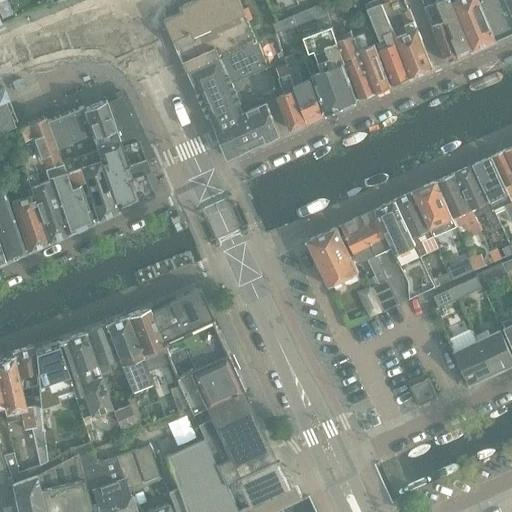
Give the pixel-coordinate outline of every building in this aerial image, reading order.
[(182,11),(165,19),(189,73),(222,58),(258,43),(239,0),(194,0),(180,6),(182,11)] [(380,0),(375,0),(366,4),(380,41),(385,39),(388,45),(379,49),(394,85),(412,77),(396,38),(396,36),(390,21),(401,16),(400,14),(410,10),(405,0),(389,0),(382,3),(380,0)] [(473,50),(452,0),(445,0),(438,3),(461,56),(473,50)] [(498,40),(480,0),(452,0),(473,50),(498,40)] [(480,0),(498,40),(511,33),(511,11),(507,0),(480,0)] [(12,15),(7,1),(0,3),(0,14),(2,19),(12,15)] [(357,101),(346,70),(347,68),(344,59),(338,40),(333,26),(325,3),(293,16),(297,26),(319,17),(324,29),(304,36),(310,53),(317,51),(323,70),(315,73),(318,81),(316,82),(327,115),(357,101)] [(461,56),(438,3),(425,8),(432,27),(434,26),(447,62),(461,56)] [(408,33),(396,38),(412,77),(412,78),(433,68),(434,68),(433,68),(415,21),(410,10),(400,14),(401,16),(408,31),(408,33)] [(297,26),(293,16),(274,24),(278,33),(297,26)] [(391,86),(378,53),(371,56),(363,33),(354,36),(376,93),(391,86)] [(376,93),(354,36),(353,34),(338,40),(344,59),(353,56),(355,62),(352,64),(349,68),(361,100),(376,93)] [(222,58),(189,73),(209,119),(211,118),(222,145),(228,159),(233,157),(235,156),(282,135),(267,103),(244,113),(241,106),(243,105),(233,84),(269,68),(259,42),(258,43),(222,58)] [(324,116),(312,79),(304,82),(299,65),(297,66),(293,55),(286,57),(288,64),(291,74),(307,124),(324,116)] [(307,124),(291,74),(288,64),(278,68),(281,78),(286,94),(280,96),(292,131),(307,124)] [(25,88),(21,79),(12,82),(15,92),(25,88)] [(0,261),(3,261),(0,252),(0,124),(15,119),(2,86),(0,86),(0,261)] [(88,107),(83,110),(100,159),(117,210),(153,194),(143,172),(147,170),(143,161),(141,162),(137,153),(149,148),(142,132),(122,92),(105,100),(105,98),(103,98),(104,101),(102,102),(88,107)] [(75,109),(46,121),(65,170),(79,166),(100,159),(83,110),(82,106),(75,109)] [(19,127),(9,131),(23,166),(48,242),(51,240),(66,233),(92,221),(93,221),(80,183),(84,181),(79,166),(65,170),(46,121),(44,116),(19,127)] [(511,162),(506,150),(493,156),(511,198),(511,162)] [(511,198),(493,156),(475,164),(497,213),(506,209),(511,222),(511,198)] [(100,159),(79,166),(84,181),(96,219),(117,210),(100,159)] [(487,212),(495,230),(502,226),(497,213),(475,164),(456,173),(475,218),(487,212)] [(21,198),(11,201),(27,251),(48,242),(23,166),(12,170),(21,198)] [(472,230),(475,235),(481,232),(478,225),(475,218),(456,173),(438,181),(437,181),(457,227),(466,223),(470,231),(472,230)] [(457,227),(437,181),(414,191),(413,191),(433,237),(457,227)] [(24,252),(0,182),(0,252),(3,261),(24,252)] [(433,237),(413,191),(396,199),(422,257),(429,254),(424,241),(433,237)] [(422,257),(396,199),(376,208),(415,296),(425,292),(436,287),(433,280),(422,257)] [(415,296),(376,208),(359,216),(384,272),(387,279),(388,281),(398,304),(415,296)] [(367,257),(380,284),(388,281),(384,272),(359,216),(341,224),(359,261),(367,257)] [(359,272),(338,227),(308,241),(329,286),(359,272)] [(511,247),(511,246),(503,249),(507,257),(511,255),(511,247)] [(480,256),(472,259),(477,270),(484,267),(480,256)] [(481,284),(508,272),(504,263),(477,275),(478,277),(481,284)] [(436,287),(453,280),(450,273),(433,280),(436,287)] [(483,288),(481,284),(478,277),(454,288),(459,299),(483,288)] [(361,295),(371,316),(398,304),(388,281),(380,284),(371,288),(372,289),(361,295)] [(459,299),(454,288),(434,297),(439,308),(459,299)] [(197,291),(150,313),(166,351),(168,356),(170,362),(177,379),(196,371),(227,356),(197,291)] [(127,316),(127,318),(144,360),(148,371),(170,362),(168,356),(166,351),(150,313),(150,312),(149,310),(148,308),(127,316)] [(127,316),(105,324),(105,326),(118,358),(132,394),(154,386),(148,371),(144,360),(127,318),(127,316)] [(511,318),(503,323),(511,341),(511,318)] [(105,324),(84,332),(85,333),(96,364),(97,366),(100,375),(110,371),(106,363),(118,358),(105,326),(105,324)] [(450,342),(470,386),(494,374),(477,336),(474,330),(469,330),(452,338),(450,342)] [(511,365),(511,352),(502,330),(491,336),(488,330),(477,336),(494,374),(511,365)] [(84,332),(57,342),(75,397),(83,394),(90,416),(112,408),(100,375),(92,378),(88,367),(96,364),(85,333),(84,332)] [(57,342),(34,350),(34,351),(37,381),(37,384),(40,408),(75,397),(57,342)] [(33,347),(12,352),(13,354),(13,356),(21,388),(22,388),(37,384),(37,381),(34,351),(34,350),(33,347)] [(13,356),(0,361),(0,394),(3,407),(7,423),(22,419),(24,429),(37,425),(36,410),(36,404),(25,407),(21,388),(13,356)] [(196,371),(177,379),(186,400),(190,407),(192,412),(243,389),(227,356),(196,371)] [(439,398),(429,378),(428,378),(428,379),(412,387),(412,386),(410,386),(420,407),(421,406),(421,405),(437,398),(437,399),(439,398)] [(243,389),(192,412),(193,415),(206,409),(210,420),(198,425),(199,427),(204,439),(226,487),(229,494),(234,492),(241,508),(250,504),(288,487),(243,389)] [(138,428),(130,407),(114,413),(120,428),(116,430),(118,436),(138,428)] [(204,439),(167,456),(179,488),(168,492),(175,511),(233,511),(237,510),(229,494),(226,487),(204,439)] [(18,473),(11,476),(13,483),(36,474),(44,511),(140,511),(134,493),(160,481),(162,481),(155,462),(150,446),(117,457),(98,465),(93,450),(92,448),(91,444),(90,443),(73,448),(47,462),(41,465),(40,465),(18,473)] [(0,511),(17,511),(12,483),(13,483),(11,476),(3,455),(3,456),(0,447),(0,511)] [(14,453),(3,455),(11,476),(18,473),(14,453)] [(44,511),(36,474),(13,483),(12,483),(17,511),(44,511)] [(171,511),(168,503),(144,511),(171,511)]
